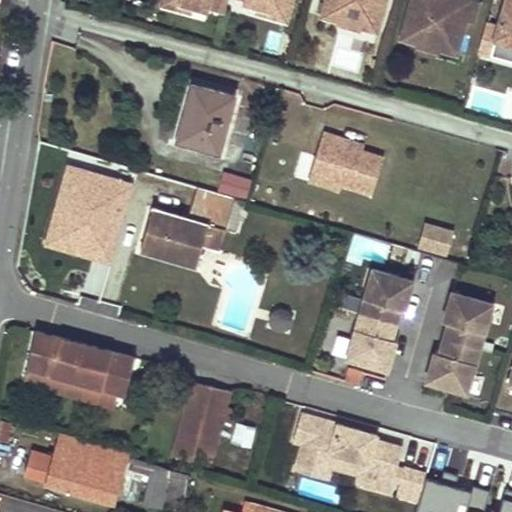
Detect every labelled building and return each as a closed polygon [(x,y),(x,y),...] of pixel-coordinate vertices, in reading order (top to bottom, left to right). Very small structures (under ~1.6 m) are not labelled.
[(162,0),(162,4),(192,13),(194,6),(177,2),(177,0),(162,0)] [(177,0),(177,2),(194,6),(207,10),(208,6),(224,10),(226,0),(177,0)] [(242,0),(242,2),(257,6),(272,10),(273,7),(277,5),(289,8),(291,0),(242,0)] [(326,0),(322,16),(339,20),(345,18),(361,22),(359,26),(376,31),(385,0),(326,0)] [(411,0),(401,38),(418,43),(419,38),(435,42),(438,48),(455,54),(464,20),(472,22),(478,0),(476,0),(411,0)] [(511,0),(504,0),(493,41),(511,46),(511,0)] [(272,10),(257,6),(255,12),(286,21),(289,8),(277,5),(273,7),(272,10)] [(345,18),(339,20),(359,26),(361,22),(345,18)] [(435,42),(419,38),(418,43),(438,48),(435,42)] [(199,85),(190,83),(178,123),(182,124),(188,99),(195,101),(199,85)] [(174,140),(220,154),(236,95),(199,85),(195,101),(188,99),(182,124),(178,123),(174,140)] [(467,110),(508,117),(511,94),(471,88),(467,110)] [(372,199),(386,147),(322,130),(308,181),(372,199)] [(132,184),(68,166),(47,242),(111,260),(132,184)] [(197,187),(188,218),(153,208),(141,251),(197,268),(202,246),(208,225),(225,230),(233,197),(197,187)] [(424,220),(417,246),(448,254),(455,228),(424,220)] [(225,230),(208,225),(202,246),(219,251),(225,230)] [(386,262),(386,239),(350,238),(350,262),(386,262)] [(421,277),(380,264),(351,353),(392,366),(398,347),(393,345),(396,334),(406,305),(409,295),(414,296),(421,277)] [(500,303),(458,289),(452,309),(457,310),(454,321),(444,350),(441,361),(436,359),(430,378),(471,392),(500,303)] [(414,296),(409,295),(406,305),(411,307),(414,296)] [(268,323),(285,331),(294,313),(277,305),(268,323)] [(457,310),(452,309),(449,319),(454,321),(457,310)] [(111,351),(35,331),(25,367),(66,378),(62,391),(81,396),(85,383),(102,387),(117,391),(124,393),(134,357),(112,352),(111,351)] [(401,336),(396,334),(393,345),(398,347),(401,336)] [(444,350),(439,349),(436,359),(441,361),(444,350)] [(66,378),(25,367),(22,381),(62,391),(66,378)] [(192,381),(179,430),(186,432),(181,454),(211,462),(222,419),(225,406),(229,391),(192,381)] [(102,387),(85,383),(81,396),(113,405),(117,391),(102,387)] [(234,409),(225,406),(222,419),(231,422),(234,409)] [(305,408),(303,413),(339,424),(341,419),(305,408)] [(339,424),(303,413),(296,436),(305,439),(297,465),(325,474),(333,448),(370,459),(363,481),(391,490),(396,477),(400,463),(404,449),(377,441),(379,436),(380,432),(341,419),(339,424)] [(234,420),(231,442),(253,445),(255,422),(234,420)] [(186,432),(179,430),(174,453),(181,454),(186,432)] [(27,473),(47,479),(46,483),(113,502),(115,498),(127,457),(128,453),(61,434),(54,458),(33,452),(27,473)] [(406,444),(379,436),(377,441),(404,449),(406,444)] [(510,511),(511,461),(485,453),(467,511),(510,511)] [(169,473),(127,457),(115,498),(163,507),(166,491),(180,494),(184,495),(187,483),(168,479),(169,473)] [(407,465),(400,463),(396,477),(402,479),(407,465)] [(428,472),(407,465),(402,479),(398,492),(420,498),(428,472)] [(180,494),(166,491),(163,507),(178,509),(180,494)] [(277,511),(246,503),(243,511),(277,511)]
